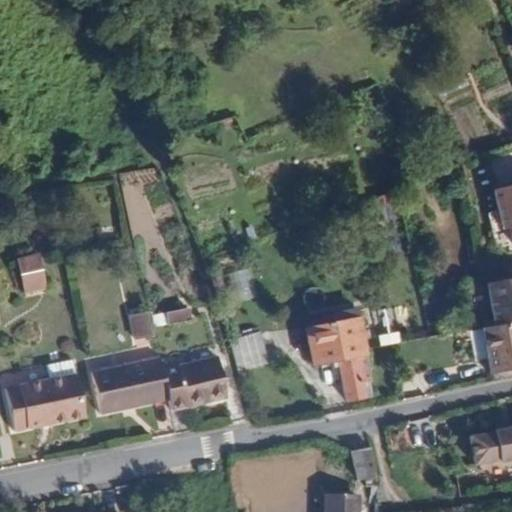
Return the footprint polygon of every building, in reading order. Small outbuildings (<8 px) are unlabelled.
[(511,181),(486,190),(499,229),(505,226),(510,244),(511,243),(511,181)] [(42,289),(34,258),(12,263),(21,295),(42,289)] [(493,323),(511,319),(511,276),(484,282),(493,323)] [(333,314),(357,309),(355,299),(331,304),(333,314)] [(172,311),(161,314),(163,326),(187,320),(185,309),(172,311)] [(368,363),(365,346),(357,309),(333,314),(300,320),(309,366),(330,363),(338,361),(339,366),(345,399),(363,397),(358,365),(368,363)] [(133,339),(151,334),(145,310),(126,315),(133,339)] [(511,366),(511,319),(493,323),(468,328),(473,357),(486,355),(489,371),(511,366)] [(258,334),(228,342),(229,345),(237,371),(266,363),(258,334)] [(214,355),(173,366),(182,405),(224,395),(214,355)] [(167,398),(158,364),(156,357),(88,373),(98,414),(167,398)] [(173,366),(172,361),(158,364),(167,398),(169,409),(182,405),(173,366)] [(45,382),(73,376),(70,363),(56,366),(42,369),(45,382)] [(82,416),(73,376),(45,382),(3,392),(13,433),(82,416)] [(511,458),(511,427),(492,431),(492,433),(467,437),(472,465),(497,460),(497,462),(511,458)] [(348,450),(352,484),(372,481),(369,448),(348,450)] [(348,511),(347,499),(317,501),(317,511),(348,511)]
